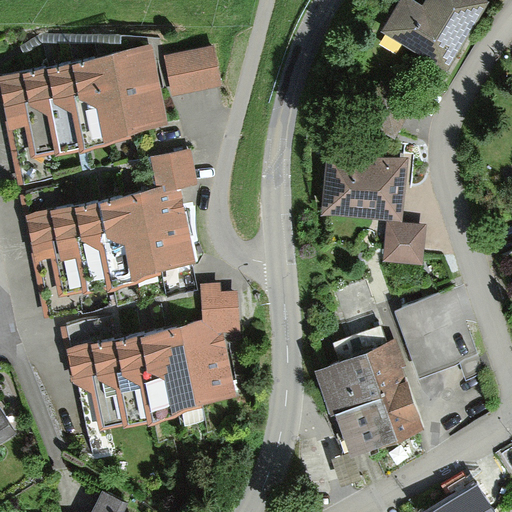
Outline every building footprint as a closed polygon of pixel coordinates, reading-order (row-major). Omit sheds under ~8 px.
[(52,7),(50,0),(11,0),(15,15),(52,7)] [(405,0),(388,26),(443,63),(482,4),(476,0),(405,0)] [(151,44),(0,74),(0,88),(21,186),(60,178),(56,158),(133,141),(131,134),(169,126),(151,44)] [(209,47),(166,58),(175,93),(217,82),(209,47)] [(151,158),(157,187),(164,186),(165,192),(180,189),(198,185),(190,149),(151,158)] [(403,159),(332,151),(326,206),(396,214),(403,159)] [(157,187),(25,214),(42,294),(58,290),(59,297),(83,292),(84,295),(108,290),(109,294),(154,284),(151,273),(197,263),(180,189),(165,192),(164,186),(157,187)] [(422,226),(390,223),(387,252),(418,256),(422,226)] [(201,283),(203,319),(204,333),(225,332),(240,331),(238,289),(221,290),(221,282),(201,283)] [(203,319),(66,345),(73,384),(90,390),(99,432),(126,425),(126,429),(150,423),(152,427),(186,418),(185,413),(238,397),(225,332),(204,333),(203,319)] [(322,364),(350,443),(417,420),(389,341),(322,364)] [(0,438),(11,431),(0,413),(0,438)] [(357,445),(338,452),(346,477),(365,470),(357,445)] [(494,511),(474,483),(433,511),(494,511)] [(91,511),(120,511),(125,503),(104,493),(91,511)]
